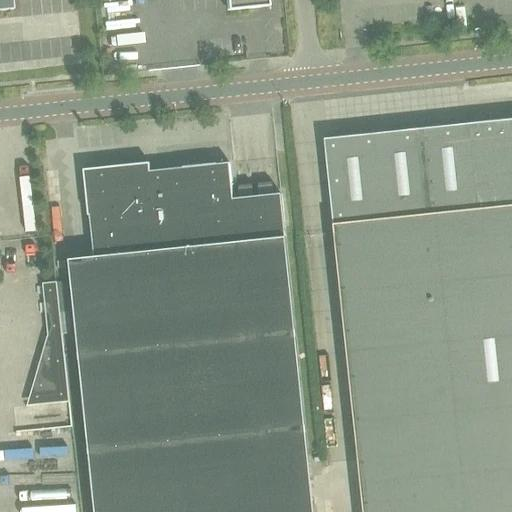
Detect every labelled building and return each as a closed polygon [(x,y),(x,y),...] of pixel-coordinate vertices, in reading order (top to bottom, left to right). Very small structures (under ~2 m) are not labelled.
[(0,0),(0,10),(13,9),(11,0),(0,0)] [(225,0),(227,11),(259,7),(265,0),(225,0)] [(511,511),(511,120),(325,140),(364,511),(511,511)] [(95,258),(70,260),(95,511),(314,511),(281,194),(233,199),(230,164),(151,172),(150,163),(84,170),(89,216),(90,215),(95,258)] [(43,284),(49,346),(45,346),(46,360),(40,361),(42,375),(36,376),(37,390),(32,391),(33,405),(69,402),(57,282),(43,284)]
